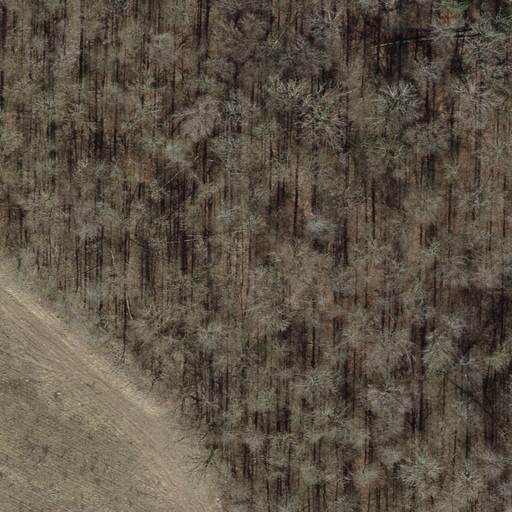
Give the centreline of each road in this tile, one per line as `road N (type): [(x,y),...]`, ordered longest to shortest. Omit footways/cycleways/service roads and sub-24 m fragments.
road 1 (track): [(175,414),(511,47)]
road 2 (track): [(0,259),(175,414),(231,511)]
